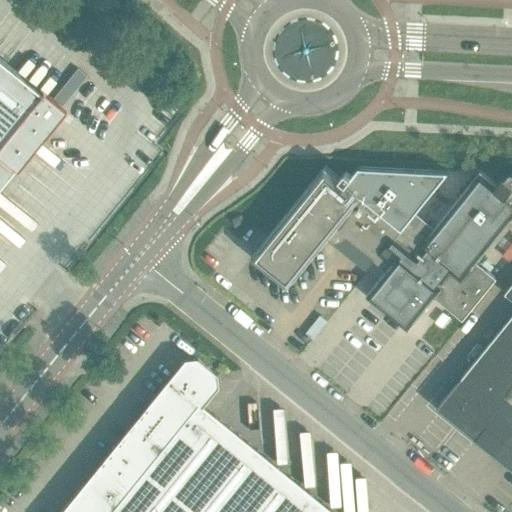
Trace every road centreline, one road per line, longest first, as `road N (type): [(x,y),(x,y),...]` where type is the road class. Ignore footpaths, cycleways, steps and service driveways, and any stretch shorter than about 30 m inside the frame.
road 1 (unclassified): [(450,511),(136,256)]
road 2 (tertiary): [(0,425),(136,256)]
road 3 (tertiary): [(354,72),(511,77)]
road 4 (tertiary): [(511,48),(356,33)]
road 5 (tertiary): [(257,72),(191,193)]
road 6 (tertiary): [(191,193),(285,98)]
